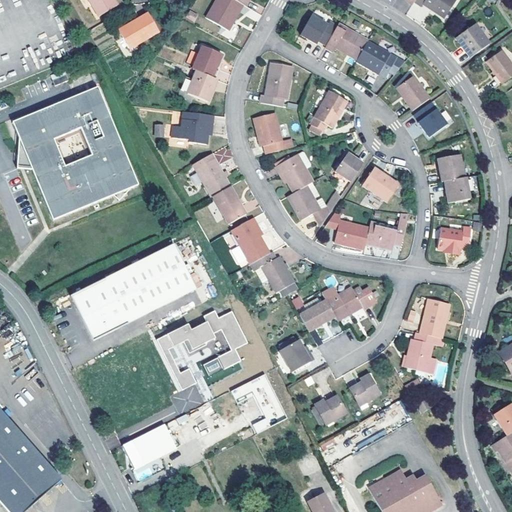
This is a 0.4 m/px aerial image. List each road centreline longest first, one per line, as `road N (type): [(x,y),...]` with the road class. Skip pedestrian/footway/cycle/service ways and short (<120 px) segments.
road 1 (residential): [(412,273),(320,256),(271,208),(235,128),(240,73),(261,34)]
road 2 (residential): [(412,273),(424,203),(420,174),(395,125),(347,83),(261,34)]
road 3 (residential): [(0,283),(30,319),(126,511)]
road 4 (tertiary): [(497,185),(480,121),(456,79),(421,40),(358,0)]
road 5 (tertiary): [(492,511),(472,470),(462,410),(488,284)]
road 6 (unknown): [(120,499),(239,439)]
